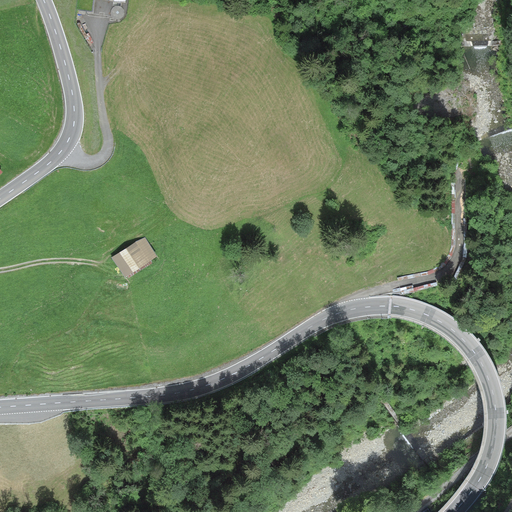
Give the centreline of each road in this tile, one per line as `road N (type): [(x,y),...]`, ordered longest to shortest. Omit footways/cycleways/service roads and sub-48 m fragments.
road 1 (tertiary): [(453,511),(491,451),(493,396),(464,340),(403,307),(344,310),(227,377),(180,392),(0,407)]
road 2 (track): [(511,141),(469,157),(458,170),(458,244),(449,265),(378,291),(366,306)]
road 3 (tertiary): [(0,198),(57,155),(73,128),(72,93),(44,0)]
road 4 (track): [(411,511),(511,433)]
